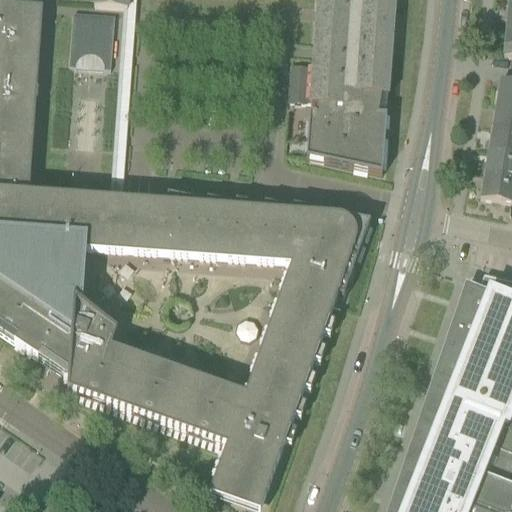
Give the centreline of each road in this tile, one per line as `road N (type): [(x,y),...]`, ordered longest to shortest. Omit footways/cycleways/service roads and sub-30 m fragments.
road 1 (residential): [(266,149),(270,76),(147,68),(142,139)]
road 2 (residential): [(323,511),(393,303)]
road 3 (residential): [(163,511),(0,402)]
road 4 (residential): [(409,202),(279,180),(266,149)]
road 5 (residential): [(431,134),(447,0)]
road 6 (residential): [(142,139),(266,149)]
